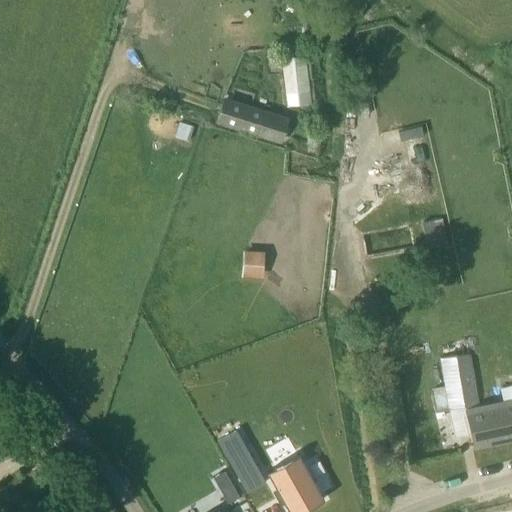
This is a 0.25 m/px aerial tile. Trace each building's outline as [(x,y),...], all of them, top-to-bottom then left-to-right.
[(279,46),(281,58),(286,107),(310,104),(303,44),(279,46)] [(216,121),(262,135),(282,141),(289,118),(223,98),(216,121)] [(384,135),(398,188),(430,179),(416,126),(384,135)] [(241,277),(262,279),(264,251),(243,250),(241,277)] [(511,436),(511,384),(500,387),(503,402),(477,407),(467,353),(440,358),(445,388),(431,390),(434,412),(464,407),(473,445),(511,436)] [(235,430),(218,441),(247,492),(265,482),(235,430)] [(278,467),(277,468),(299,506),(302,511),(312,506),(312,505),(332,493),(332,494),(334,493),(331,489),(312,457),(313,457),(308,449),(306,450),(307,451),(279,467),(278,467)] [(232,485),(220,491),(227,503),(239,496),(232,485)]
